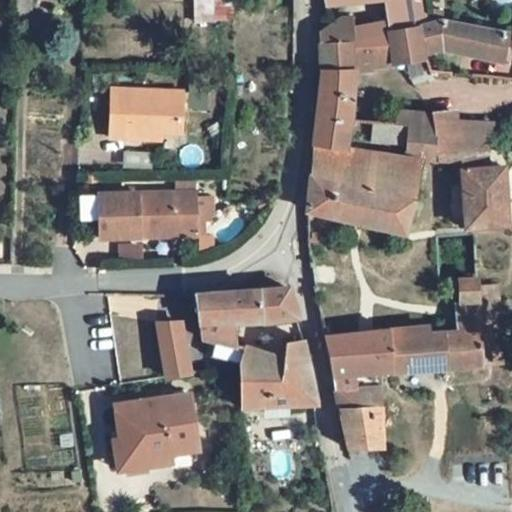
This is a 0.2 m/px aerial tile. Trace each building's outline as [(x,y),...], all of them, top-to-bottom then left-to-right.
[(4,0),(4,12),(21,12),(21,0),(4,0)] [(184,0),(192,43),(227,37),(224,0),(184,0)] [(331,36),(312,50),(313,92),(305,164),(298,227),(398,255),(411,198),(413,179),(429,181),(454,182),(461,246),(497,244),(495,187),(481,188),(478,170),(494,150),(487,143),(447,143),(446,130),(412,133),(389,131),(387,140),(341,138),(345,91),(359,88),(360,85),(415,79),(416,71),(437,69),(495,84),(502,56),(437,39),(418,44),(412,0),(311,0),(318,24),(376,18),(379,41),(345,46),(344,36),(331,36)] [(173,108),(103,107),(102,156),(140,157),(140,148),(173,149),(173,108)] [(163,210),(86,211),(86,254),(182,254),(182,210),(182,201),(163,201),(163,210)] [(328,335),(348,451),(382,448),(383,401),(393,401),(394,385),(384,385),(385,374),(505,363),(502,292),(497,292),(496,281),(483,281),(483,278),(464,280),(467,330),(394,336),(393,331),(328,335)] [(232,427),(307,424),(293,358),(278,360),(276,375),(229,367),(230,344),(258,343),(287,335),(281,309),(206,316),(188,315),(196,379),(228,383),(232,427)] [(171,315),(143,315),(157,399),(182,394),(171,315)] [(182,415),(109,428),(117,471),(140,467),(142,479),(164,475),(193,470),(182,415)] [(242,467),(244,480),(259,476),(258,464),(242,467)] [(140,467),(117,471),(110,473),(114,493),(166,484),(164,475),(142,479),(140,467)]
